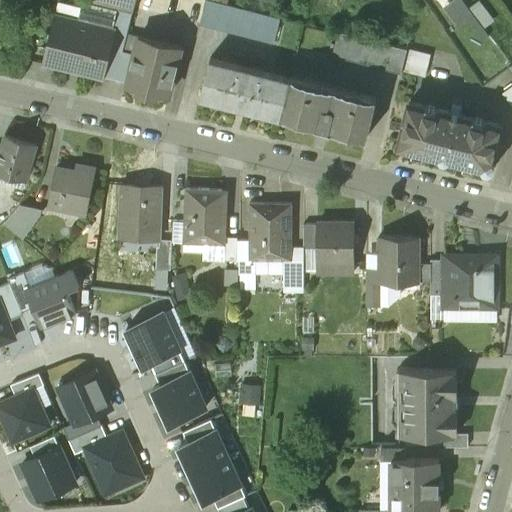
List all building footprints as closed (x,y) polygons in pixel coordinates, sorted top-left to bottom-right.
[(134,0),(94,0),(116,6),(111,26),(127,30),(134,0)] [(279,18),(208,0),(205,0),(199,25),(273,43),(279,18)] [(461,0),(448,0),(440,8),(457,25),(468,14),(482,29),(494,17),(478,0),(476,0),(468,7),(461,0)] [(110,29),(55,15),(43,64),(102,78),(103,75),(114,30),(110,29)] [(127,30),(111,26),(110,29),(114,30),(103,75),(127,81),(134,53),(122,50),(126,35),(127,30)] [(340,33),(334,59),(399,75),(401,71),(425,77),(430,56),(340,33)] [(137,38),(126,35),(122,50),(134,53),(137,38)] [(180,48),(137,38),(134,53),(127,81),(126,85),(138,88),(143,95),(149,97),(157,93),(168,96),(180,48)] [(17,43),(0,45),(0,71),(20,69),(17,43)] [(290,79),(210,59),(200,98),(280,118),(281,116),(290,79)] [(376,99),(290,77),(290,79),(281,116),(366,138),(376,99)] [(511,86),(501,94),(511,108),(511,86)] [(471,119),(437,111),(434,106),(428,105),(424,107),(408,104),(398,145),(412,149),(411,155),(422,158),(423,152),(437,155),(440,160),(444,161),(448,158),(462,161),(461,167),(473,170),(474,164),(481,166),(483,171),(488,172),(492,169),(493,164),(491,159),(499,126),(482,122),(480,118),(475,117),(471,119)] [(35,144),(4,136),(1,149),(0,148),(0,173),(25,180),(35,144)] [(74,173),(54,170),(48,205),(68,209),(69,203),(86,206),(92,169),(75,166),(74,173)] [(122,183),(119,237),(157,238),(160,239),(162,185),(122,183)] [(221,190),(185,189),(184,223),(188,223),(187,243),(224,245),(225,217),(220,217),(221,190)] [(291,204),(249,204),(248,241),(248,260),(255,260),(282,260),(290,260),(291,248),(291,204)] [(39,209),(17,208),(4,223),(18,235),(39,209)] [(354,224),(316,224),(315,225),(316,248),(316,273),(337,273),(337,263),(354,263),(354,224)] [(316,248),(315,225),(302,225),(303,248),(316,248)] [(160,239),(157,238),(156,269),(171,270),(172,239),(160,239)] [(418,239),(377,239),(377,281),(377,283),(378,283),(418,283),(418,239)] [(248,241),(239,241),(236,241),(235,261),(238,261),(238,274),(255,274),(255,260),(248,260),(248,241)] [(303,248),(291,248),(290,260),(290,272),(302,272),(303,272),(303,248)] [(470,260),(443,260),(443,295),(443,303),(469,303),(470,311),(495,311),(495,255),(470,255),(470,260)] [(282,260),(255,260),(255,274),(282,274),(282,260)] [(302,272),(290,272),(290,260),(282,260),(282,274),(283,292),(302,292),(302,272)] [(443,295),(443,260),(430,260),(430,295),(443,295)] [(9,280),(20,310),(32,306),(25,288),(30,286),(24,270),(7,276),(9,280)] [(75,313),(66,290),(77,285),(78,285),(72,270),(30,286),(25,288),(32,306),(40,327),(75,313)] [(20,310),(9,280),(0,283),(0,299),(8,320),(22,314),(20,310)] [(377,281),(366,281),(366,308),(378,308),(378,283),(377,283),(377,281)] [(0,341),(15,335),(8,320),(0,299),(0,341)] [(153,361),(179,349),(161,310),(124,327),(142,366),(153,361)] [(153,361),(158,372),(184,360),(179,349),(153,361)] [(184,360),(158,372),(163,383),(189,371),(184,360)] [(73,423),(96,413),(112,405),(96,369),(57,387),(73,423)] [(455,370),(398,370),(398,436),(422,436),(443,436),(455,436),(455,433),(455,370)] [(163,383),(153,387),(169,423),(206,407),(189,371),(163,383)] [(16,396),(34,389),(44,384),(39,372),(10,384),(16,396)] [(260,386),(242,385),(240,401),(259,403),(260,386)] [(0,402),(0,411),(12,441),(49,425),(34,389),(16,396),(0,402)] [(63,427),(68,439),(101,424),(96,413),(73,423),(63,427)] [(211,418),(184,430),(189,442),(217,430),(211,418)] [(107,438),(101,424),(68,439),(75,453),(86,448),(107,438)] [(179,447),(204,501),(214,496),(241,484),(217,430),(189,442),(179,447)] [(107,438),(86,448),(106,493),(142,477),(122,431),(107,438)] [(455,433),(455,436),(443,436),(443,447),(467,447),(467,433),(455,433)] [(422,436),(398,436),(398,447),(404,447),(422,447),(422,436)] [(54,437),(31,447),(35,457),(58,447),(54,437)] [(35,457),(22,463),(39,500),(75,483),(58,447),(35,457)] [(398,447),(381,447),(381,461),(391,461),(391,459),(404,459),(404,447),(398,447)] [(404,459),(391,459),(391,511),(392,511),(439,511),(439,459),(404,459)] [(241,484),(214,496),(218,507),(246,494),(241,484)] [(246,494),(218,507),(220,511),(240,511),(252,507),(246,494)]
